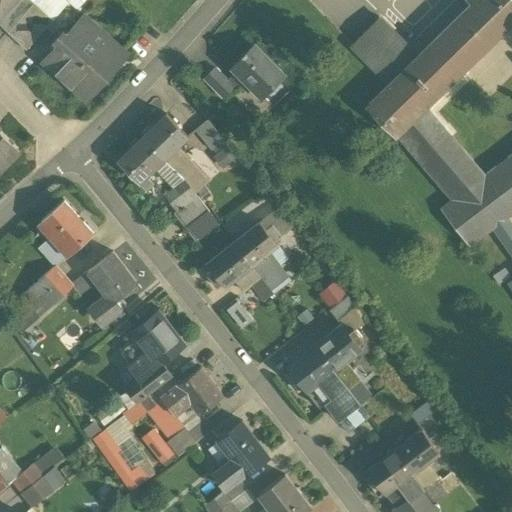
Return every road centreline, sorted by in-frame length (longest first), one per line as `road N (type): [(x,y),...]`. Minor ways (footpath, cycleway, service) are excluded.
road 1 (residential): [(348,511),(69,153)]
road 2 (residential): [(208,0),(69,153)]
